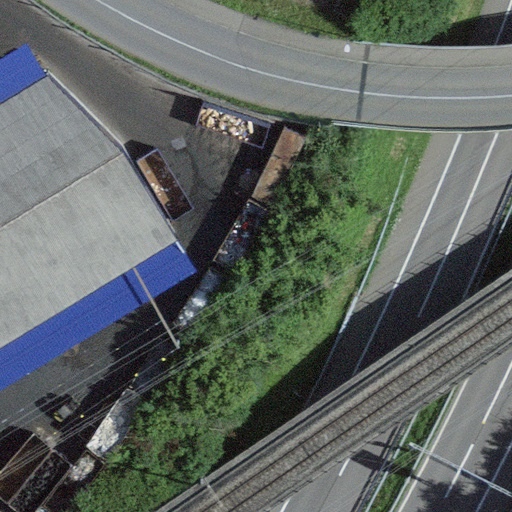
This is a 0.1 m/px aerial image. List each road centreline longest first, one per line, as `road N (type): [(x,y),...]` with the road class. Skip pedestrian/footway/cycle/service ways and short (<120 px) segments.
road 1 (unclassified): [(97,0),(219,58),(289,79),(426,98),(511,95)]
road 2 (motorway): [(511,47),(417,316)]
road 3 (motorway): [(417,316),(319,511)]
road 4 (motorway): [(511,129),(417,316)]
